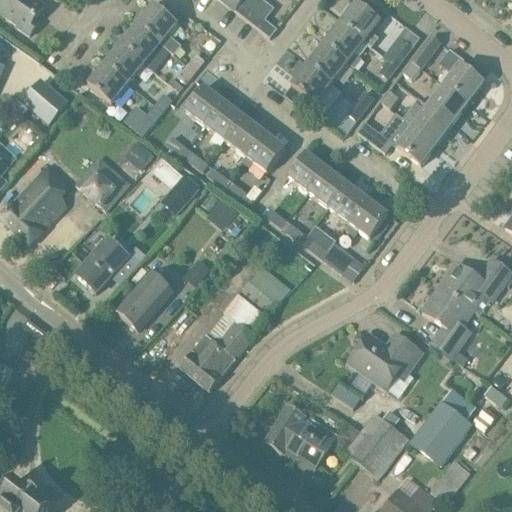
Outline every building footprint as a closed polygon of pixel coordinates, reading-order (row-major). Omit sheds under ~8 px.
[(2,0),(0,4),(0,18),(17,30),(16,31),(29,40),(38,27),(35,24),(45,10),(30,0),(2,0)] [(244,0),(214,0),(234,15),(242,6),(246,1),(244,0)] [(242,6),(234,15),(253,30),(270,43),(277,34),(242,6)] [(357,7),(340,28),(363,47),(364,46),(371,52),(379,42),(372,36),(384,20),(378,16),(374,21),(357,7)] [(154,9),(137,30),(160,49),(174,60),(182,50),(169,39),(177,28),(154,9)] [(340,28),(324,49),(347,67),(347,68),(354,73),(362,64),(355,58),(363,47),(340,28)] [(137,30),(121,49),(144,69),(160,49),(137,30)] [(431,40),(411,66),(421,74),(441,47),(431,40)] [(382,63),(386,66),(387,65),(397,73),(413,52),(398,41),(382,63)] [(121,49),(104,69),(128,89),(144,69),(121,49)] [(324,49),(308,70),(331,88),(347,68),(347,67),(324,49)] [(452,79),(444,91),(467,109),(483,88),(461,71),(464,65),(449,54),(439,69),(452,79)] [(196,59),(187,70),(195,78),(205,66),(196,59)] [(386,66),(378,77),(388,85),(397,73),(387,65),(386,66)] [(421,74),(411,66),(402,78),(412,85),(421,74)] [(128,89),(104,69),(87,90),(111,109),(128,89)] [(187,70),(177,82),(186,89),(195,78),(187,70)] [(331,88),(308,70),(291,91),(314,110),(331,88)] [(48,130),(67,108),(41,86),(22,108),(48,130)] [(444,91),(428,111),(452,129),(467,109),(444,91)] [(203,92),(185,115),(205,131),(223,107),(203,92)] [(389,95),(380,107),(390,114),(399,102),(389,95)] [(364,96),(356,107),(365,115),(374,103),(364,96)] [(163,98),(154,110),(163,117),(172,105),(163,98)] [(223,107),(205,131),(226,147),(244,123),(223,107)] [(365,115),(356,107),(346,120),(356,127),(365,115)] [(136,110),(123,126),(143,142),(163,117),(154,110),(147,119),(136,110)] [(428,111),(413,131),(413,132),(436,150),(452,129),(428,111)] [(388,128),(405,141),(397,152),(421,171),(436,150),(413,132),(413,131),(396,118),(388,128)] [(244,123),(226,147),(246,162),(264,138),(244,123)] [(365,128),(357,138),(385,158),(392,149),(365,128)] [(264,138),(246,162),(267,178),(285,154),(264,138)] [(172,141),(165,150),(181,162),(188,154),(172,141)] [(138,144),(124,161),(139,173),(153,157),(138,144)] [(188,154),(181,162),(202,178),(203,178),(208,170),(209,170),(192,157),(191,157),(188,155),(189,154),(188,154)] [(305,158),(287,182),(308,198),(326,174),(305,158)] [(100,161),(75,189),(108,217),(132,188),(100,161)] [(0,181),(8,173),(0,165),(0,181)] [(208,170),(203,178),(207,181),(207,182),(222,194),(229,185),(212,172),(212,173),(209,170),(208,170)] [(48,172),(47,172),(1,221),(0,222),(0,224),(28,250),(42,235),(43,235),(65,211),(46,195),(59,181),(48,172)] [(326,174),(308,198),(329,213),(347,190),(326,174)] [(163,207),(175,218),(197,193),(185,183),(163,207)] [(229,185),(222,194),(243,210),(250,202),(229,185)] [(347,190),(329,213),(349,229),(367,205),(347,190)] [(264,222),(281,235),(287,226),(271,213),(271,214),(268,212),(276,200),(269,195),(261,206),(261,207),(255,214),(265,222),(264,222)] [(367,205),(349,229),(345,234),(355,241),(358,236),(370,245),(375,248),(393,224),(388,221),(367,205)] [(287,226),(281,235),(301,250),(308,241),(287,226)] [(128,262),(108,244),(75,281),(95,299),(117,275),(117,274),(128,262)] [(312,244),(305,253),(322,265),(335,248),(331,245),(324,253),(312,244)] [(335,248),(322,265),(341,280),(344,276),(355,284),(364,271),(354,263),(335,248)] [(439,292),(473,317),(479,321),(490,305),(491,306),(504,288),(508,291),(511,286),(511,280),(511,279),(511,278),(491,264),(477,283),(456,268),(439,292)] [(150,275),(114,316),(139,337),(174,296),(150,275)] [(249,286),(224,317),(236,327),(217,350),(206,340),(179,373),(210,397),(236,365),(255,341),(254,340),(278,310),(249,286)] [(422,316),(428,321),(443,332),(431,349),(463,371),(468,364),(457,355),(470,338),(462,332),(473,317),(439,292),(422,316)] [(51,341),(28,322),(25,331),(29,341),(26,349),(45,357),(51,341)] [(403,385),(422,358),(397,340),(387,353),(369,340),(349,368),(386,394),(396,380),(403,385)] [(326,409),(350,424),(363,404),(339,388),(326,409)] [(448,398),(440,409),(439,409),(410,447),(441,471),(471,433),(462,426),(470,416),(448,398)] [(282,458),(313,478),(335,442),(305,423),(306,421),(304,420),(289,411),(288,410),(287,411),(287,412),(276,428),(272,435),(265,446),(264,446),(263,448),(265,449),(265,448),(279,458),(281,459),(282,458)] [(343,459),(378,485),(409,444),(375,418),(343,459)] [(454,466),(430,497),(446,510),(470,479),(454,466)] [(29,495),(28,494),(15,484),(0,503),(0,507),(2,509),(0,511),(50,511),(37,502),(39,500),(30,494),(29,495)] [(407,484),(385,511),(432,511),(437,507),(418,492),(418,493),(407,484)]
